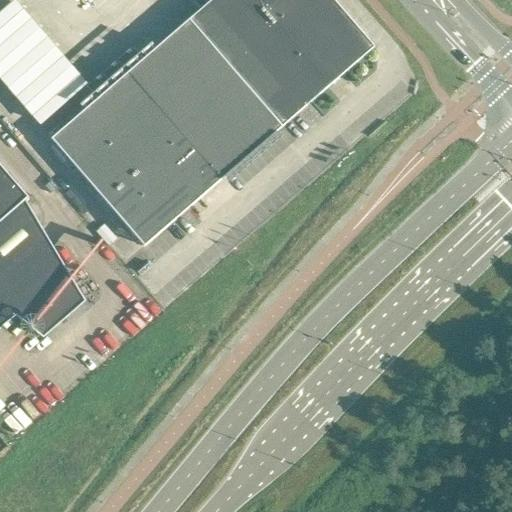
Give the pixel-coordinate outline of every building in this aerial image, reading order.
[(5,0),(0,5),(0,88),(33,125),(80,83),(5,0)] [(210,0),(188,20),(281,128),(374,47),(332,0),(210,0)] [(143,246),(281,128),(188,20),(50,139),(143,246)] [(0,239),(67,316),(84,301),(25,202),(28,199),(0,166),(0,239)] [(0,311),(9,321),(15,316),(42,338),(67,316),(0,239),(0,311)] [(0,328),(9,321),(0,311),(0,328)]
